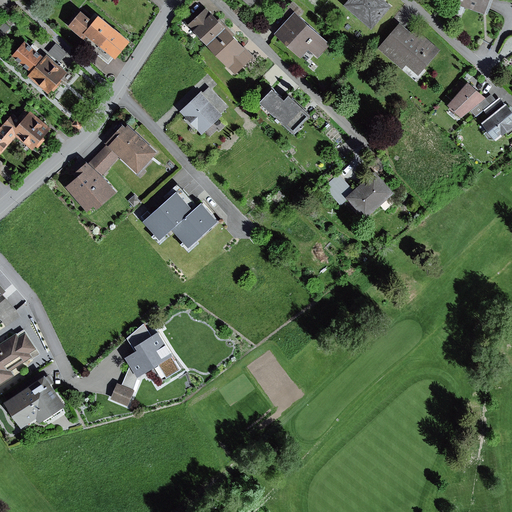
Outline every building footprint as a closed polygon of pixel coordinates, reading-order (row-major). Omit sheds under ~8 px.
[(386,0),(347,0),(344,4),(372,27),(392,4),(386,0)] [(491,0),(460,0),(460,4),(465,5),(486,13),(491,0)] [(293,1),(282,13),(290,17),(296,11),(300,7),(293,1)] [(465,5),(460,4),(452,1),(449,10),(462,15),(465,5)] [(209,43),(227,27),(207,6),(190,23),(209,43)] [(95,20),(83,9),(70,25),(85,38),(89,34),(117,58),(132,40),(101,14),(95,20)] [(290,17),(276,33),(302,57),(310,48),(319,56),(331,43),(296,11),(290,17)] [(413,32),(401,21),(378,47),(403,68),(407,64),(420,74),(442,49),(417,27),(413,32)] [(10,27),(5,22),(0,27),(0,35),(1,36),(10,27)] [(227,27),(209,43),(236,72),(254,55),(227,27)] [(33,71),(46,55),(27,39),(13,54),(33,71)] [(56,43),(49,52),(60,61),(67,53),(56,43)] [(33,71),(29,76),(49,93),(52,90),(54,91),(62,83),(59,80),(66,72),(46,55),(33,71)] [(470,82),(450,104),(463,115),(487,96),(470,82)] [(202,93),(201,92),(182,110),(204,133),(224,114),(222,113),(229,106),(210,86),(202,93)] [(287,98),(274,86),(260,101),(293,133),(311,115),(290,95),(287,98)] [(492,94),(472,110),(476,115),(496,99),(492,94)] [(484,109),(490,117),(506,104),(500,97),(484,109)] [(490,117),(483,122),(488,129),(484,132),(489,138),(496,139),(511,126),(511,107),(508,103),(506,104),(490,117)] [(14,134),(25,121),(13,111),(0,126),(0,155),(16,136),(14,134)] [(25,121),(14,134),(16,136),(33,150),(36,146),(38,148),(46,138),(44,137),(51,128),(31,112),(25,121)] [(77,117),(71,125),(79,131),(85,123),(77,117)] [(124,124),(107,142),(109,143),(121,155),(139,172),(159,151),(129,124),(127,126),(124,124)] [(90,161),(102,175),(121,155),(109,143),(90,161)] [(83,171),(66,186),(88,210),(96,203),(99,207),(117,191),(102,175),(90,161),(88,159),(80,167),(83,171)] [(355,190),(348,196),(366,216),(395,191),(377,171),(355,190)] [(348,196),(355,190),(340,172),(325,185),(340,203),(348,196)] [(194,209),(178,191),(144,221),(161,239),(173,228),(194,209)] [(135,195),(129,200),(134,206),(140,201),(135,195)] [(219,221),(203,202),(194,209),(173,228),(190,247),(219,221)] [(6,298),(0,303),(0,317),(1,318),(6,327),(22,317),(17,310),(6,298)] [(127,338),(136,351),(139,349),(137,345),(152,336),(145,323),(127,338)] [(0,383),(14,374),(11,370),(33,356),(31,352),(38,348),(26,331),(20,335),(18,332),(0,344),(0,383)] [(152,336),(137,345),(139,349),(136,351),(127,357),(131,364),(138,376),(139,377),(159,365),(167,378),(182,369),(159,331),(152,336)] [(138,376),(131,364),(122,384),(134,389),(138,376)] [(47,374),(6,400),(23,426),(38,416),(41,421),(67,405),(47,374)] [(118,383),(112,398),(128,405),(135,390),(134,389),(122,384),(118,383)]
